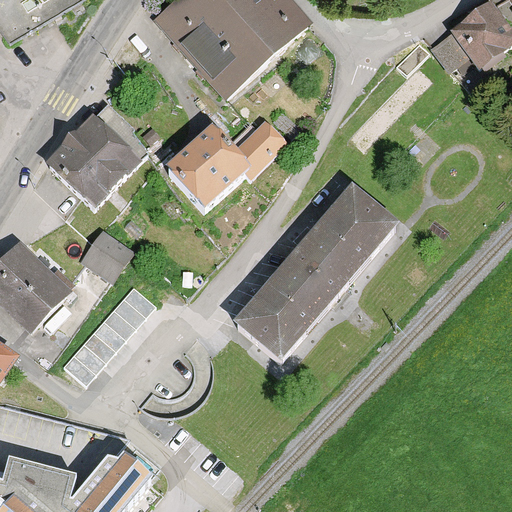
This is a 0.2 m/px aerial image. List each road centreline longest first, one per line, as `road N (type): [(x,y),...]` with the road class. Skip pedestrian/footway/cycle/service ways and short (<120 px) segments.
road 1 (residential): [(100,417),(277,212),(343,101),(359,55)]
road 2 (tertiary): [(0,200),(124,0)]
road 3 (residential): [(100,417),(192,487),(171,511)]
road 4 (residential): [(0,338),(100,417)]
